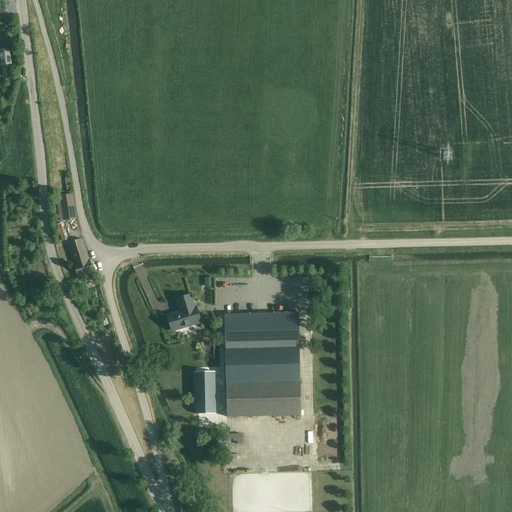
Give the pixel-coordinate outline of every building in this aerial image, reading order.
[(0,67),(12,65),(9,48),(0,49),(0,47),(0,67)] [(59,221),(76,219),(72,194),(56,197),(59,221)] [(62,241),(67,240),(61,223),(57,225),(62,241)] [(82,239),(67,244),(73,259),(76,258),(77,262),(75,263),(80,275),(81,274),(90,271),(91,270),(93,270),(89,258),(87,258),(86,254),(87,254),(82,239)] [(172,331),(200,322),(196,307),(194,307),(191,295),(177,300),(180,312),(168,316),(172,331)] [(301,415),(298,314),(225,315),(227,417),(301,415)] [(215,372),(194,372),(195,414),(216,414),(215,372)]
